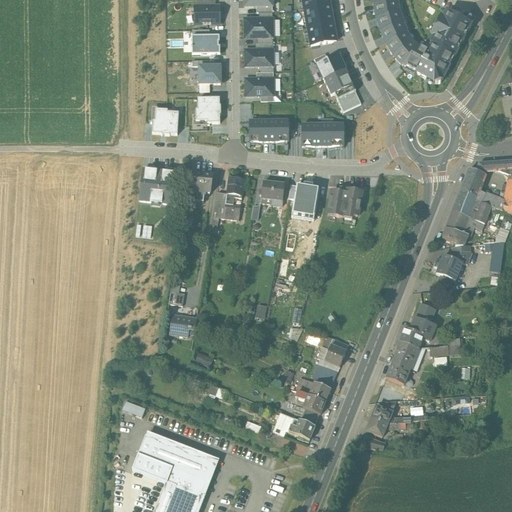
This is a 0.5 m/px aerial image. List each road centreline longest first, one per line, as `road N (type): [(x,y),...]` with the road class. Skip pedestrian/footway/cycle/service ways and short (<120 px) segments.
road 1 (secondary): [(308,511),(433,195),(433,161)]
road 2 (unclassified): [(188,156),(0,149)]
road 3 (residential): [(408,147),(355,171),(235,162)]
road 4 (residential): [(233,0),(235,162)]
road 5 (track): [(122,151),(123,0)]
road 6 (residential): [(411,121),(372,75),(347,0)]
road 7 (unknown): [(196,294),(219,160)]
